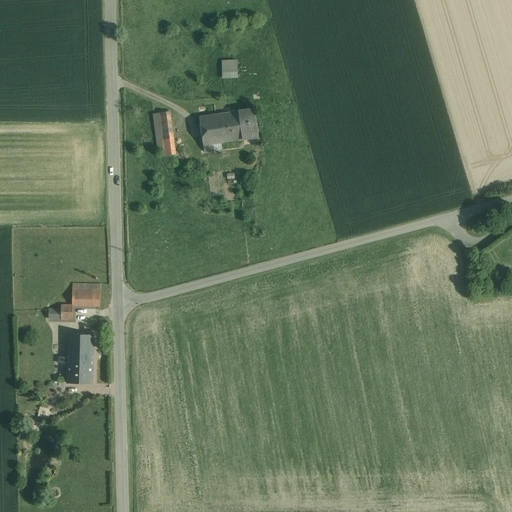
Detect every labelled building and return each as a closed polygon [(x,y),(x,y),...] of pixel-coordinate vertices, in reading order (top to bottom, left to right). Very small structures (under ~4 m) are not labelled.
[(223,78),(240,77),(239,59),(223,60),(223,78)] [(239,112),(221,114),(225,142),(243,140),(259,137),(255,109),(239,111),(239,112)] [(170,112),(158,113),(164,156),(176,155),(170,112)] [(221,114),(200,117),(205,151),(213,150),(213,144),(225,142),(221,114)] [(100,284),(73,284),(73,305),(73,306),(100,306),(100,284)] [(73,305),(62,305),(62,310),(49,310),(49,319),(72,319),(73,306),(73,305)] [(453,511),(477,507),(437,310),(225,356),(256,511),(453,511)] [(94,335),(69,334),(68,357),(59,357),(59,363),(68,363),(93,364),(94,335)] [(93,364),(68,363),(67,383),(92,384),(93,364)] [(511,511),(511,377),(453,390),(478,511),(511,511)]
